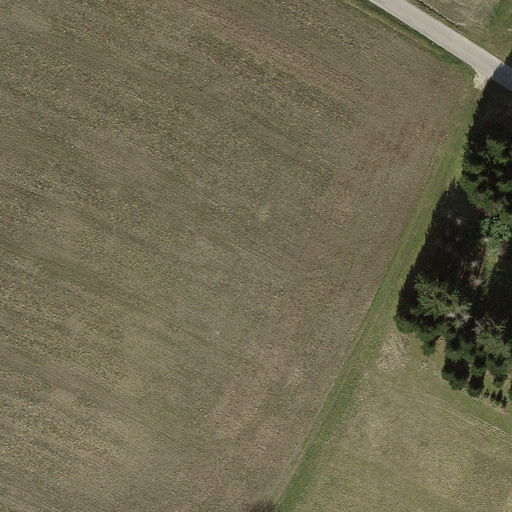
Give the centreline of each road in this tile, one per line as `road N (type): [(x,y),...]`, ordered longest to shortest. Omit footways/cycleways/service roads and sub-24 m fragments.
road 1 (track): [(267,511),(511,37)]
road 2 (track): [(382,0),(511,75)]
